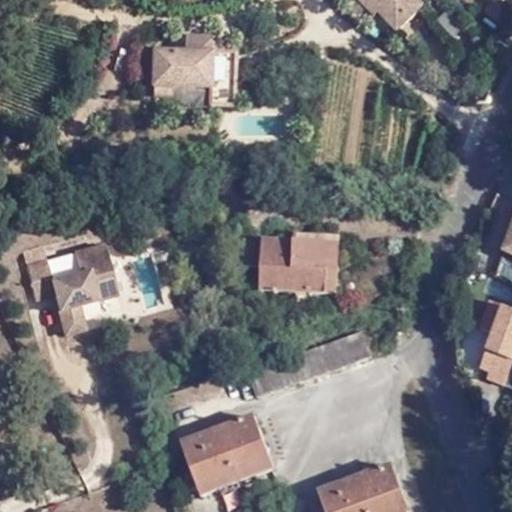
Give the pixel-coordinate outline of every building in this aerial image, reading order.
[(425,6),(419,0),(362,0),(376,14),(380,11),(400,30),(425,6)] [(509,13),(493,0),(485,6),(502,21),(509,13)] [(431,25),(454,35),(462,15),(439,6),(431,25)] [(239,107),(240,54),(221,54),(221,40),(190,38),(190,54),(160,52),(160,87),(215,88),(215,107),(239,107)] [(511,220),(501,248),(511,251),(511,220)] [(321,245),(320,291),(330,292),(333,233),(290,228),(290,242),(321,245)] [(321,245),(290,242),(257,240),(242,239),(240,267),(256,268),(255,286),(320,291),(321,245)] [(121,295),(107,246),(77,255),(82,276),(56,283),(50,261),(30,268),(39,298),(58,295),(69,335),(87,330),(81,306),(121,295)] [(487,293),(511,296),(511,279),(490,276),(487,293)] [(501,382),(511,352),(511,307),(487,298),(477,326),(490,331),(477,366),(486,370),(484,376),(501,382)] [(255,371),(253,364),(246,367),(256,391),(365,352),(354,327),(313,345),(255,371)] [(313,345),(253,364),(255,371),(313,345)] [(266,465),(247,412),(177,437),(195,491),(266,465)] [(314,484),(323,511),(373,511),(400,501),(384,460),(314,484)] [(404,511),(400,501),(373,511),(404,511)]
